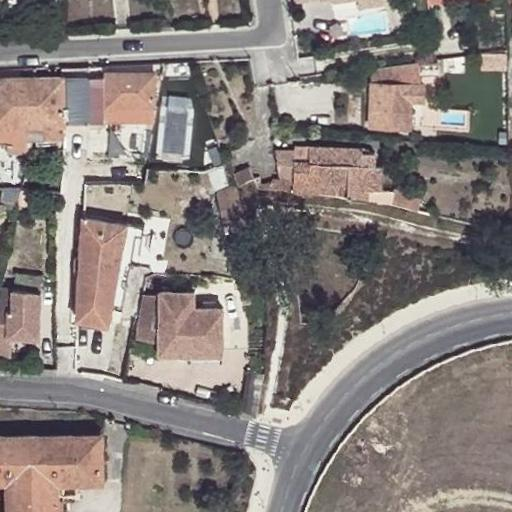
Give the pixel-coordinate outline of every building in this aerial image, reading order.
[(418,66),(417,62),(371,69),(372,82),(422,83),(422,77),(418,66)] [(438,62),(418,66),(422,77),(442,75),(438,62)] [(63,121),(89,121),(89,77),(89,65),(63,67),(63,78),(63,121)] [(0,139),(11,139),(27,139),(27,124),(18,124),(19,101),(35,100),(35,78),(20,78),(20,68),(0,69),(0,139)] [(89,77),(89,121),(107,121),(107,106),(150,106),(154,107),(154,74),(107,73),(107,77),(89,77)] [(63,138),(63,128),(63,121),(63,78),(35,78),(35,100),(19,101),(18,124),(27,124),(27,139),(63,138)] [(422,83),(372,82),(370,125),(410,126),(410,124),(411,99),(423,99),(424,99),(425,83),(422,83)] [(422,125),(423,99),(411,99),(410,124),(422,125)] [(107,106),(107,121),(150,121),(150,106),(107,106)] [(347,199),(367,201),(367,190),(368,163),(374,163),(374,151),(362,151),(362,147),(310,146),(310,161),(295,161),(294,161),(294,175),(294,180),(274,179),(275,181),(275,188),(347,192),(347,199)] [(279,175),(294,175),(294,161),(295,161),(294,150),(275,150),(279,175)] [(368,163),(367,190),(379,190),(380,166),(374,166),(374,163),(368,163)] [(258,186),(275,188),(275,181),(264,182),(263,177),(253,178),(257,181),(258,186)] [(261,273),(238,185),(233,186),(217,190),(225,227),(228,226),(237,259),(235,260),(240,279),(261,273)] [(389,206),(416,212),(419,195),(392,189),(389,206)] [(3,190),(2,212),(14,214),(19,190),(3,190)] [(83,217),(82,237),(123,245),(126,225),(124,224),(83,217)] [(111,308),(122,310),(130,262),(131,255),(136,224),(125,222),(124,224),(126,225),(123,245),(111,308)] [(145,226),(136,224),(131,255),(139,257),(145,226)] [(80,277),(77,320),(108,326),(111,308),(123,245),(82,237),(81,258),(80,277)] [(139,257),(131,255),(130,262),(138,264),(139,257)] [(12,264),(4,262),(2,279),(11,279),(12,264)] [(246,300),(267,294),(261,274),(240,279),(246,300)] [(39,291),(0,290),(0,355),(10,355),(10,337),(38,337),(39,291)] [(160,304),(141,303),(138,320),(134,347),(159,351),(159,362),(191,363),(191,356),(221,356),(221,317),(192,316),(192,301),(160,300),(160,304)] [(238,410),(255,415),(259,398),(262,374),(245,371),(238,410)] [(56,483),(68,482),(101,482),(101,437),(0,437),(0,482),(9,483),(9,493),(9,511),(56,511),(57,493),(56,483)] [(9,483),(0,482),(0,492),(9,493),(9,483)] [(67,493),(68,482),(56,483),(57,493),(67,493)]
